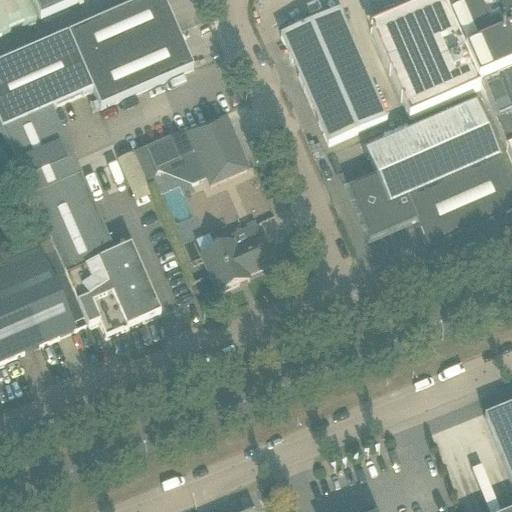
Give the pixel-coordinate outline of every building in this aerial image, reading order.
[(25,0),(0,0),(0,38),(36,23),(25,0)] [(31,0),(40,21),(77,5),(75,0),(31,0)] [(161,0),(155,0),(68,38),(84,75),(177,35),(161,0)] [(511,0),(459,0),(463,6),(446,14),(481,94),(511,166),(511,0)] [(411,126),(481,95),(440,1),(370,32),(411,126)] [(387,124),(339,14),(280,39),(328,149),(387,124)] [(84,75),(92,95),(100,113),(193,72),(177,35),(84,75)] [(92,95),(84,75),(68,38),(0,67),(0,129),(2,133),(10,152),(31,201),(81,179),(52,112),(92,95)] [(367,187),(355,192),(364,213),(366,217),(363,224),(391,235),(415,224),(415,226),(418,231),(428,255),(511,218),(511,191),(475,108),(363,156),(374,182),(375,183),(367,187)] [(187,133),(134,156),(145,182),(182,166),(192,188),(207,182),(210,190),(248,173),(225,121),(189,137),(187,133)] [(0,156),(2,155),(10,152),(2,133),(0,129),(0,156)] [(2,155),(0,156),(0,195),(4,194),(0,183),(0,177),(10,173),(2,155)] [(81,179),(31,201),(54,255),(83,323),(88,333),(99,328),(105,343),(160,319),(131,251),(115,258),(81,179)] [(236,253),(232,246),(201,259),(217,297),(249,284),(247,279),(274,267),(263,241),(236,253)] [(0,382),(2,382),(0,377),(0,368),(76,335),(75,334),(72,327),(83,323),(54,255),(43,260),(38,249),(31,252),(6,262),(0,265),(0,382)] [(511,511),(511,409),(509,410),(510,411),(484,421),(511,490),(511,511)]
